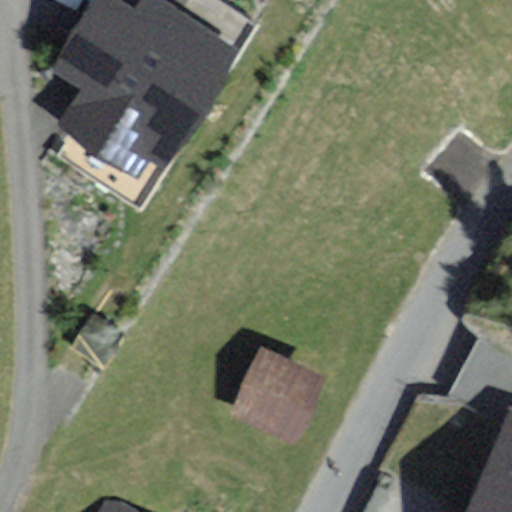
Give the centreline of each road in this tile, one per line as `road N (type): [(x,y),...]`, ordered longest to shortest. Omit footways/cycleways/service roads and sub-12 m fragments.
road 1 (residential): [(0,0),(17,93),(29,299),(22,444),(0,506)]
road 2 (unclassified): [(511,192),(326,511)]
